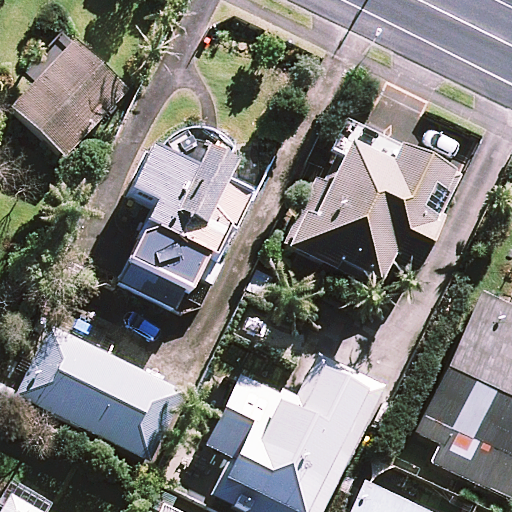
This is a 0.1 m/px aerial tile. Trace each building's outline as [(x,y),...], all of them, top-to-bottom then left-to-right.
[(122,97),(57,34),(0,93),(0,100),(62,160),(122,97)] [(457,181),(353,132),(314,217),(304,213),(286,253),(332,274),(335,267),(378,287),(388,267),(412,278),(457,181)] [(169,146),(164,149),(159,159),(151,155),(129,195),(157,210),(127,266),(192,301),(245,203),(221,190),(238,158),(235,153),(231,149),(227,145),(222,142),(217,140),(212,138),(206,136),(201,136),(195,136),(189,136),(184,138),(178,140),(173,142),(169,146)] [(511,311),(482,297),(415,436),(439,448),(431,465),(511,504),(511,311)] [(47,333),(15,400),(147,464),(180,397),(107,361),(126,322),(77,299),(58,338),(47,333)] [(311,336),(246,305),(229,340),(295,371),(311,336)] [(205,496),(237,511),(321,511),(380,396),(314,362),(292,406),(239,379),(204,448),(172,448),(157,478),(214,479),(205,496)] [(417,511),(362,485),(348,511),(417,511)] [(22,511),(7,503),(1,511),(22,511)]
